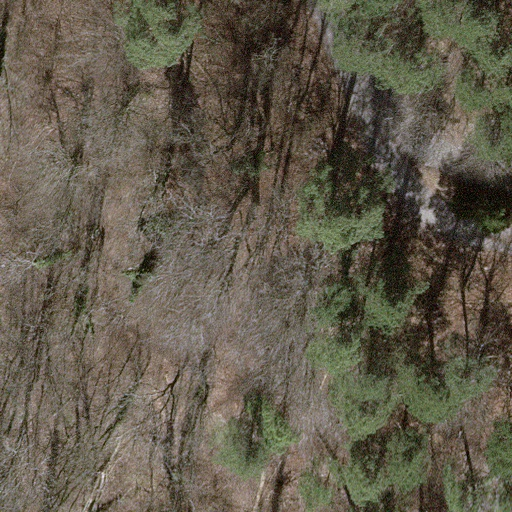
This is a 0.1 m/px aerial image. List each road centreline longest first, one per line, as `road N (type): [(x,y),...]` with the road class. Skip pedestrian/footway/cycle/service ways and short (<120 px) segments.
road 1 (track): [(511,238),(483,235),(396,175),(319,0)]
road 2 (track): [(511,181),(376,129)]
